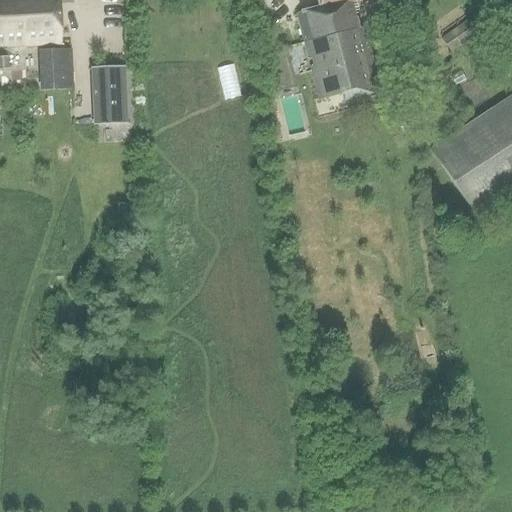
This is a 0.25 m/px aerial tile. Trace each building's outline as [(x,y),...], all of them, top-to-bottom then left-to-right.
[(0,0),(0,49),(8,49),(60,46),(56,0),(0,0)] [(342,94),(344,103),(381,94),(356,0),(318,0),(320,8),(296,14),(318,100),(342,94)] [(511,19),(511,0),(507,0),(510,5),(492,17),(500,28),(511,19)] [(482,31),(472,16),(440,38),(449,52),(482,31)] [(43,49),(45,89),(77,88),(75,47),(43,49)] [(287,47),(269,52),(279,92),(297,88),(287,47)] [(0,71),(8,71),(8,58),(0,58),(0,71)] [(91,70),(94,125),(126,123),(123,68),(91,70)] [(511,192),(511,96),(430,150),(474,217),(511,192)]
